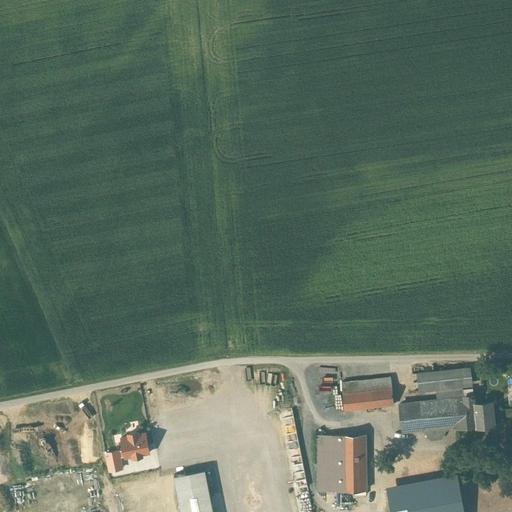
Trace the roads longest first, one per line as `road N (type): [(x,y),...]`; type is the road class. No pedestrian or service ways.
road 1 (track): [(0,405),(225,361),(511,356)]
road 2 (unknown): [(265,511),(236,361)]
